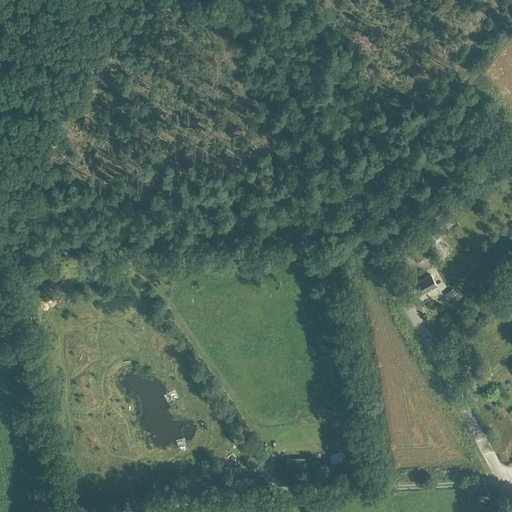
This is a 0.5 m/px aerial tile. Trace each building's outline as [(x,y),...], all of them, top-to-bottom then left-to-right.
[(430,244),(423,248),(428,256),(435,251),(430,244)] [(431,276),(416,283),(422,294),(437,286),(431,276)] [(452,290),(445,295),(449,300),(456,295),(452,290)] [(126,302),(123,311),(142,316),(144,307),(126,302)] [(86,319),(116,317),(115,310),(105,310),(105,314),(95,315),(94,309),(85,310),(86,319)] [(64,319),(65,325),(84,322),(83,316),(64,319)] [(234,325),(230,327),(234,335),(238,333),(234,325)] [(171,364),(176,361),(167,345),(170,343),(164,334),(160,337),(155,328),(150,331),(163,353),(164,352),(171,364)] [(106,358),(109,350),(102,348),(99,356),(106,358)] [(472,356),(468,349),(463,352),(467,358),(472,356)] [(252,352),(245,356),(250,365),(258,361),(252,352)] [(177,374),(185,369),(179,361),(172,366),(177,374)] [(58,377),(67,376),(66,368),(58,368),(58,377)] [(61,391),(65,390),(75,437),(78,436),(80,442),(82,441),(69,377),(59,379),(61,391)] [(211,405),(205,395),(200,397),(195,387),(191,389),(210,425),(217,421),(209,406),(211,405)] [(323,428),(313,428),(312,438),(323,438),(323,428)]
